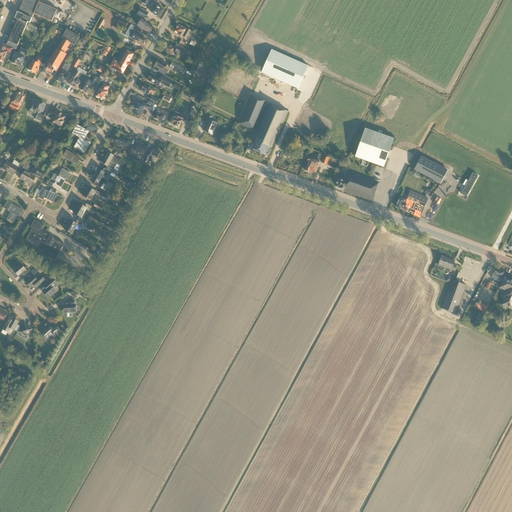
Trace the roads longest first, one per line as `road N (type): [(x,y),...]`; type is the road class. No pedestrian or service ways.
road 1 (primary): [(511,262),(113,117)]
road 2 (residential): [(113,117),(56,216),(32,203)]
road 3 (unclassified): [(113,117),(179,0)]
road 4 (primary): [(113,117),(0,75)]
